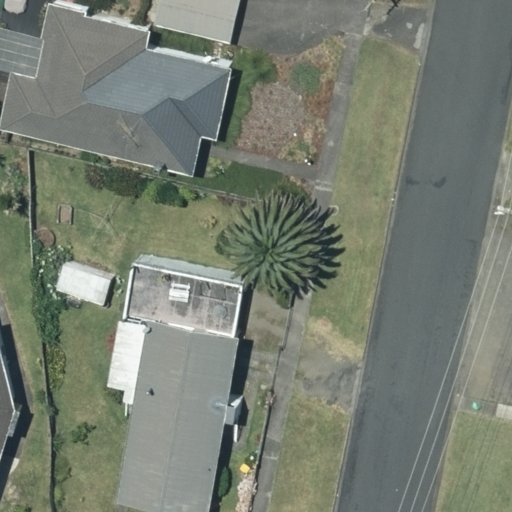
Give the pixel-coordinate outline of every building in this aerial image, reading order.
[(61,0),(47,65),(26,61),(12,121),(206,165),(216,124),(231,126),(247,54),(161,34),(165,18),(88,0),(61,0)] [(247,0),(167,0),(164,16),(240,34),(247,0)] [(148,394),(130,493),(221,510),(256,324),(247,322),(256,274),(148,254),(138,307),(132,306),(119,376),(139,380),(137,392),(148,394)] [(62,258),(55,284),(107,298),(114,272),(62,258)] [(0,308),(0,495),(33,398),(14,306),(0,308)]
